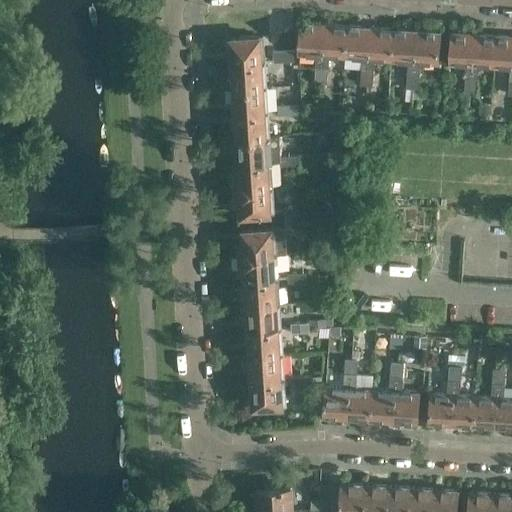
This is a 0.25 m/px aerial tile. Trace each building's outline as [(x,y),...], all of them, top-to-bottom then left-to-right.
[(322,66),(324,23),(301,22),(299,52),(316,53),(315,73),(328,74),(328,66),(322,66)] [(345,55),(347,25),(324,23),(322,66),(328,66),(329,54),(345,55)] [(367,69),(370,26),(347,25),(345,55),(362,56),(361,76),(373,77),(374,69),(367,69)] [(391,58),(393,28),(370,26),(367,69),(374,69),(374,57),(391,58)] [(413,72),(416,30),(393,28),(391,58),(408,59),(407,79),(419,80),(420,72),(413,72)] [(440,31),(416,30),(413,72),(420,72),(420,60),(438,61),(440,31)] [(471,76),(474,33),(452,32),(450,62),(466,63),(465,83),(477,84),(478,76),(471,76)] [(494,65),(496,35),(474,33),(471,76),(478,76),(478,64),(494,65)] [(511,35),(496,35),(494,65),(510,66),(509,86),(511,86),(511,35)] [(231,38),(233,63),(264,61),(263,36),(231,38)] [(295,36),(284,36),(285,50),(296,50),(295,36)] [(292,51),(283,52),(284,61),(293,60),(292,51)] [(284,61),(283,52),(274,52),(274,61),(284,61)] [(266,86),(264,61),(233,63),(234,88),(266,86)] [(327,81),(328,74),(315,73),(314,80),(327,81)] [(373,85),(373,77),(361,76),(360,84),(373,85)] [(419,88),(419,80),(407,79),(406,87),(419,88)] [(476,92),(477,84),(465,83),(464,91),(476,92)] [(268,111),(266,86),(234,88),(236,113),(268,111)] [(480,103),(479,114),(490,115),(491,104),(480,103)] [(287,114),(287,105),(279,106),(279,114),(287,114)] [(295,105),(287,105),(287,114),(295,114),(295,105)] [(269,136),(268,111),(236,113),(237,138),(269,136)] [(271,161),(269,136),(237,138),(239,163),(271,161)] [(300,163),(300,158),(300,155),(290,156),(291,164),(300,163)] [(291,164),(290,156),(281,157),(282,165),(291,164)] [(272,186),(271,161),(239,163),(239,174),(235,174),(236,188),(272,186)] [(330,162),(311,163),(312,185),(331,184),(330,162)] [(274,212),(272,186),(236,188),(237,202),(241,202),(242,214),(274,212)] [(284,207),(284,216),(294,216),(293,207),(284,207)] [(285,222),(285,228),(285,232),(295,231),(294,221),(285,222)] [(240,241),(240,255),(276,253),(275,228),(243,229),(243,241),(240,241)] [(278,278),(276,253),(240,255),(241,269),(245,269),(246,280),(278,278)] [(297,282),(296,273),(287,274),(288,283),(297,282)] [(306,282),(306,276),(306,273),(296,273),(297,282),(306,282)] [(279,303),(278,278),(246,280),(247,305),(279,303)] [(281,328),(279,303),(247,305),(249,330),(281,328)] [(326,318),(313,319),(313,327),(326,326),(326,318)] [(301,331),(300,322),(291,323),(291,331),(301,331)] [(310,322),(300,322),(301,331),(310,331),(310,322)] [(330,326),(330,335),(340,335),(340,327),(330,326)] [(282,353),(281,328),(249,330),(250,355),(282,353)] [(392,334),(391,349),(401,350),(402,334),(392,334)] [(511,335),(501,335),(500,347),(511,347),(511,335)] [(414,336),(413,347),(426,348),(426,336),(414,336)] [(284,378),(282,353),(250,355),(252,380),(284,378)] [(448,357),(448,364),(463,365),(464,357),(448,357)] [(345,358),(344,366),(357,367),(358,359),(345,358)] [(391,361),(390,369),(403,370),(404,362),(391,361)] [(347,416),(350,374),(356,375),(357,367),(344,366),(343,386),(326,385),(324,415),(347,416)] [(506,377),(506,369),(493,368),(493,376),(506,377)] [(393,419),(396,377),(402,378),(403,370),(390,369),(389,389),(372,388),(370,418),(393,419)] [(473,425),(475,395),(460,394),(461,374),(449,373),(449,381),(454,381),(451,423),(473,425)] [(370,418),(372,388),(355,387),(356,375),(350,374),(347,416),(370,418)] [(511,427),(511,397),(505,397),(506,377),(493,376),(492,384),(498,384),(495,426),(511,427)] [(304,386),(303,377),(294,378),(294,386),(304,386)] [(312,377),(303,377),(304,386),(313,385),(312,377)] [(417,421),(419,391),(401,390),(402,378),(396,377),(393,419),(417,421)] [(285,404),(284,378),(252,380),(253,405),(285,404)] [(451,423),(454,381),(449,381),(448,393),(431,392),(429,422),(451,423)] [(495,426),(498,384),(492,384),(492,396),(475,395),(473,425),(495,426)] [(363,511),(366,484),(341,482),(339,511),(363,511)] [(254,500),(255,511),(267,511),(292,510),(291,485),(283,486),(283,485),(281,485),(281,483),(265,484),(266,487),(257,487),(257,496),(254,500)] [(332,485),(321,484),(319,499),(312,499),(311,510),(319,509),(330,510),(332,485)] [(387,511),(389,485),(366,484),(363,511),(387,511)] [(410,511),(412,487),(389,485),(387,511),(410,511)] [(432,511),(434,488),(412,487),(410,511),(432,511)] [(456,511),(458,490),(434,488),(432,511),(456,511)] [(490,511),(492,492),(469,491),(468,511),(490,511)] [(511,511),(511,493),(492,492),(490,511),(511,511)]
